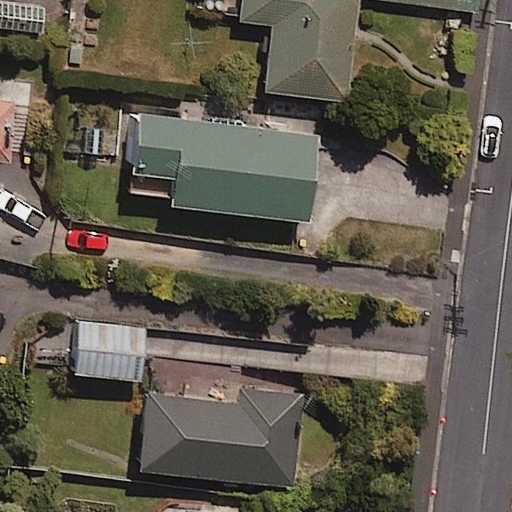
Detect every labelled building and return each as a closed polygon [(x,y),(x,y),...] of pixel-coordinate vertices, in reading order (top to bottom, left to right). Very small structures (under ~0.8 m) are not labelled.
[(339,90),(350,0),(236,0),(235,10),(266,14),(258,80),(339,90)] [(0,151),(1,151),(10,81),(0,80),(0,151)] [(312,222),(322,137),(142,115),(135,176),(177,181),(174,205),(312,222)] [(134,373),(140,322),(74,314),(69,366),(134,373)] [(299,382),(243,375),(240,397),(141,385),(132,458),(288,477),(299,382)]
